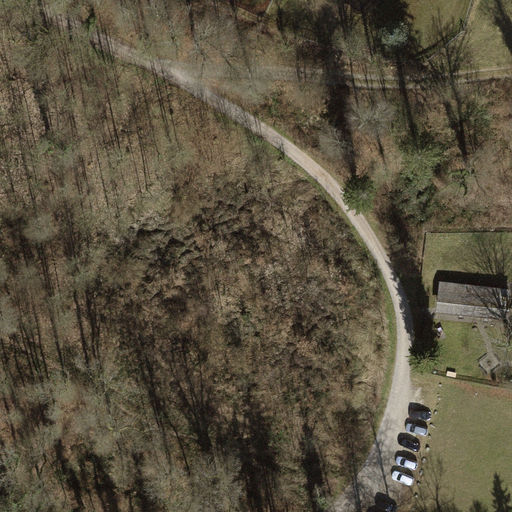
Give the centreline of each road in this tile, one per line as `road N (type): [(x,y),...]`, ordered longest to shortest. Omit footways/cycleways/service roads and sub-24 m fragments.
road 1 (track): [(29,0),(268,131),(339,187),(388,268),(407,332),(399,410),(382,457),(337,511)]
road 2 (track): [(140,66),(229,61),(437,84),(511,72)]
